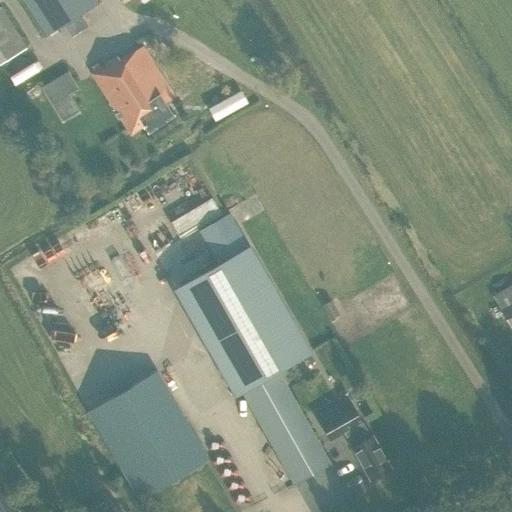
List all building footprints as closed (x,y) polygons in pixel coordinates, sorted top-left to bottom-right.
[(22,0),(46,36),(98,3),(96,0),(22,0)] [(0,5),(0,63),(26,47),(0,5)] [(170,89),(142,45),(119,60),(117,57),(99,68),(97,64),(92,67),(95,71),(91,73),(130,134),(143,126),(148,133),(174,117),(166,104),(173,99),(167,90),(170,89)] [(78,88),(67,71),(40,88),(62,123),(79,112),(68,94),(78,88)] [(183,227),(227,206),(220,192),(177,213),(183,227)] [(217,264),(174,289),(234,394),(234,395),(242,391),(291,483),(328,461),(277,371),(309,352),(248,246),(229,213),(198,231),(217,264)] [(79,248),(106,231),(97,216),(69,233),(79,248)] [(500,311),(511,328),(511,327),(511,284),(492,296),(500,311)] [(111,314),(117,298),(104,294),(99,309),(111,314)] [(310,353),(297,361),(305,374),(318,365),(310,353)] [(156,372),(87,412),(138,499),(207,458),(156,372)] [(351,448),(369,480),(390,468),(372,436),(369,437),(360,422),(361,422),(352,406),(347,399),(325,412),(325,411),(315,417),(329,440),(343,432),(352,447),(351,448)] [(0,511),(18,511),(1,483),(0,484),(0,511)]
